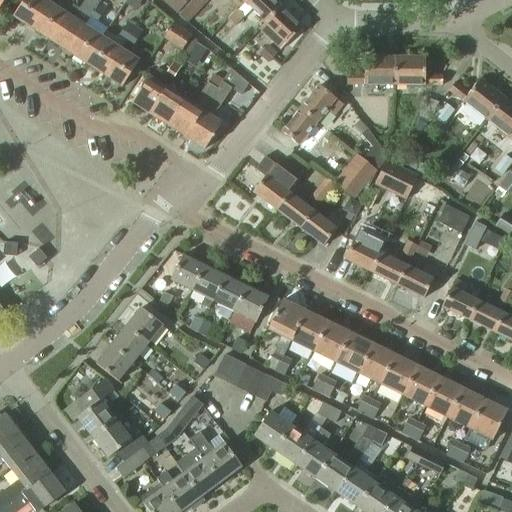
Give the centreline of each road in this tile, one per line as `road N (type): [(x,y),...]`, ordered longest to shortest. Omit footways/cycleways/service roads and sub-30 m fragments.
road 1 (residential): [(511,377),(163,209)]
road 2 (residential): [(0,67),(89,125),(135,134),(204,187)]
road 3 (residential): [(6,370),(89,305),(163,209)]
road 4 (residential): [(204,187),(340,20)]
road 5 (residential): [(117,511),(6,370)]
